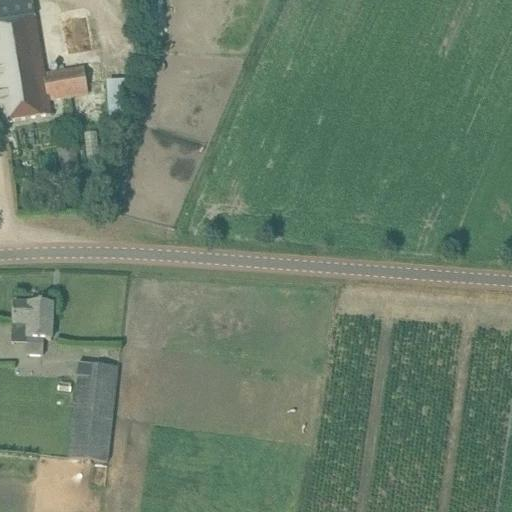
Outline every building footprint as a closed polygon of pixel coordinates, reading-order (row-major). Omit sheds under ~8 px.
[(88,95),(85,75),(84,69),(44,76),(31,0),(0,0),(0,99),(4,124),(51,116),(49,102),(88,95)] [(105,82),(106,97),(120,97),(119,81),(105,82)] [(75,149),(57,151),(63,189),(80,187),(75,149)] [(13,304),(12,325),(11,344),(25,344),(24,357),(43,357),(44,341),(51,341),(52,305),(13,304)] [(115,390),(118,370),(80,366),(77,385),(69,460),(107,465),(115,390)]
